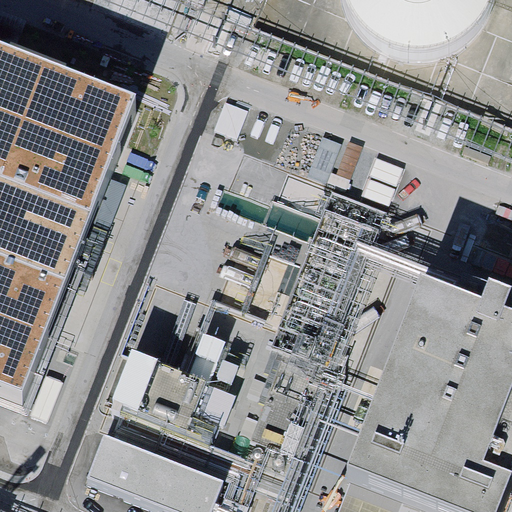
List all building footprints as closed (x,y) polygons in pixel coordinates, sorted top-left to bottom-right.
[(418,71),(444,67),(468,54),(485,34),(495,12),(495,0),(342,0),(342,7),(352,32),(369,52),(392,66),(418,71)] [(0,397),(31,408),(136,113),(0,64),(0,397)] [(501,511),(511,484),(511,336),(419,302),(340,511),(501,511)] [(199,449),(223,385),(134,353),(111,416),(199,449)] [(297,463),(321,400),(272,381),(248,444),(297,463)]
